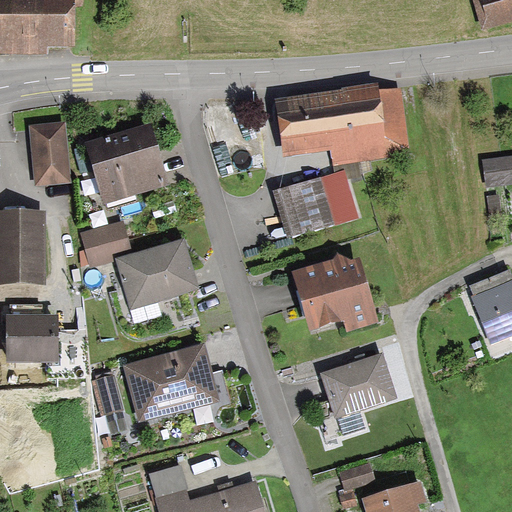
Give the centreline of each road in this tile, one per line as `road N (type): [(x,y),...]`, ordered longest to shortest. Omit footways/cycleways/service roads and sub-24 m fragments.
road 1 (residential): [(178,73),(308,511)]
road 2 (tertiary): [(178,73),(355,66),(511,48)]
road 3 (track): [(455,511),(407,350),(408,327),(417,307),(459,272),(511,248)]
road 4 (tertiary): [(0,88),(178,73)]
